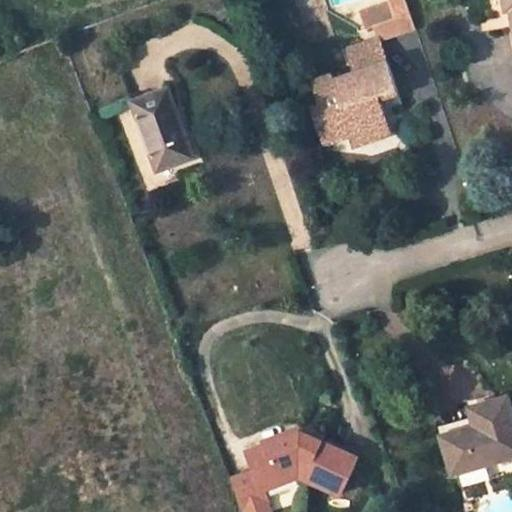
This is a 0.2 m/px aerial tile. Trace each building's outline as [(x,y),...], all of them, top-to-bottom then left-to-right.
[(413,27),(404,0),(386,0),(388,4),(393,20),(397,32),(413,27)] [(511,0),(503,0),(505,10),(511,9),(511,14),(511,0)] [(374,26),(393,20),(388,4),(359,14),(364,30),(374,26)] [(397,32),(393,20),(374,26),(378,39),(397,32)] [(396,93),(378,39),(344,50),(352,72),(333,79),(331,75),(311,82),(318,106),(310,108),(317,132),(342,123),(347,138),(351,148),(383,137),(377,117),(385,114),(379,99),(396,93)] [(165,90),(132,102),(155,170),(190,157),(165,90)] [(391,134),(385,114),(377,117),(383,137),(391,134)] [(321,146),(347,138),(342,123),(317,132),(321,146)] [(511,457),(511,417),(506,397),(476,406),(482,424),(474,426),(441,435),(451,474),(511,457)] [(471,417),(474,426),(482,424),(476,406),(468,408),(471,417)] [(438,427),(441,435),(474,426),(471,417),(438,427)] [(260,489),(297,476),(338,494),(354,458),(298,433),(245,452),(252,471),(229,480),(240,510),(265,501),(260,489)]
